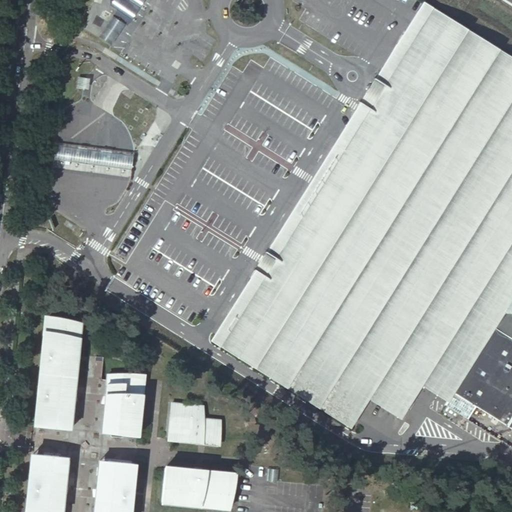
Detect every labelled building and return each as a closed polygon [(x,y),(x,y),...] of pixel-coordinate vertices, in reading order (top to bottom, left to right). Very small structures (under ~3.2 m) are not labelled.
[(511,56),(428,4),(386,71),(376,88),(363,109),(318,182),(269,263),(226,333),(371,423),(388,395),(415,411),(420,415),(431,397),(439,384),(452,392),(456,386),(488,333),(492,327),(496,321),(503,314),(510,308),(511,307),(511,56)] [(74,88),(84,89),(86,78),(76,77),(74,88)] [(95,83),(101,87),(104,82),(98,78),(95,83)] [(55,145),(53,159),(96,166),(132,170),(134,155),(97,150),(55,145)] [(492,327),(488,333),(456,386),(452,392),(439,384),(431,397),(444,405),(467,420),(475,407),(511,429),(511,307),(510,308),(503,314),(496,321),(492,327)] [(77,355),(80,324),(45,320),(41,351),(43,351),(42,358),(41,357),(38,389),(39,389),(38,400),(36,402),(36,407),(37,407),(36,415),(37,420),(39,423),(43,424),(46,425),(46,427),(61,429),(70,421),(76,362),(72,361),(73,355),(77,355)] [(110,434),(133,436),(138,430),(138,425),(137,425),(138,417),(139,417),(140,412),(139,410),(140,399),(141,399),(143,379),(107,375),(105,395),(105,402),(103,425),(110,434)] [(203,407),(175,404),(173,416),(169,418),(168,433),(202,437),(201,443),(215,444),(217,420),(202,419),(203,407)] [(61,429),(70,430),(69,430),(70,421),(61,429)] [(202,437),(168,433),(167,439),(201,443),(202,437)] [(43,455),(32,454),(31,464),(32,461),(35,459),(36,458),(40,457),(43,456),(43,455)] [(35,459),(32,461),(31,464),(31,473),(29,473),(29,478),(30,480),(29,491),(28,491),(25,511),(62,511),(64,494),(63,494),(64,488),(66,465),(58,456),(43,455),(43,456),(40,457),(36,458),(35,459)] [(67,457),(58,456),(66,465),(67,457)] [(98,469),(107,461),(99,460),(98,469)] [(95,498),(94,497),(92,511),(129,511),(131,501),(130,501),(133,468),(131,463),(107,461),(98,469),(95,498)] [(228,510),(231,473),(201,470),(201,471),(167,468),(163,475),(161,502),(165,502),(167,504),(172,504),(172,503),(180,504),(180,505),(185,505),(187,504),(198,505),(198,507),(228,510)]
